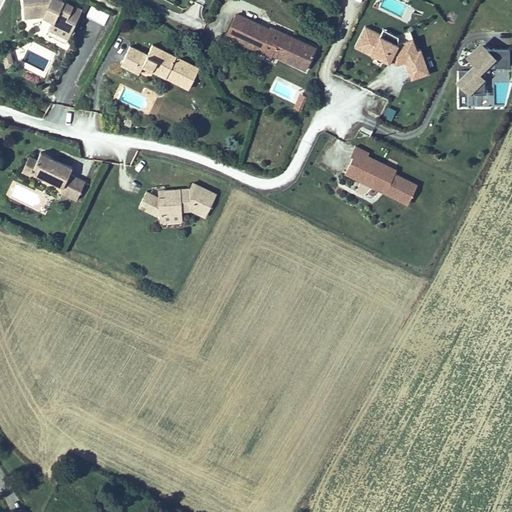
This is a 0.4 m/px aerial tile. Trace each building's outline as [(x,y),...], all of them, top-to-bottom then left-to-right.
[(81,9),(67,2),(65,5),(62,3),(63,0),(23,0),(25,16),(43,15),(53,20),(46,33),(65,42),(75,32),(75,30),(72,29),(81,9)] [(18,19),(15,7),(8,9),(11,21),(18,19)] [(242,41),(251,21),(235,14),(226,34),(242,41)] [(259,49),(269,29),(251,21),(242,41),(259,49)] [(417,51),(410,32),(398,36),(384,29),(381,34),(365,26),(355,46),(370,54),(371,53),(389,62),(390,60),(391,58),(400,63),(405,61),(411,79),(429,73),(421,49),(417,51)] [(292,37),(270,27),(269,29),(291,39),(292,37)] [(316,48),(292,37),(291,39),(269,29),(259,49),(272,55),(273,53),(306,69),(316,48)] [(199,68),(152,44),(147,54),(130,45),(122,61),(135,67),(137,62),(143,65),(189,88),(199,68)] [(10,48),(0,50),(4,65),(14,62),(10,48)] [(485,94),(484,71),(490,71),(490,66),(509,66),(509,50),(510,50),(510,49),(508,49),(474,49),(473,49),(473,50),(473,70),(458,71),(458,94),(469,94),(469,96),(477,96),(477,94),(485,94)] [(139,72),(143,65),(137,62),(135,67),(122,61),(121,63),(139,72)] [(301,109),(307,94),(299,90),(293,105),(301,109)] [(367,155),(369,153),(355,146),(350,155),(353,156),(364,162),(367,155)] [(85,181),(69,173),(72,167),(58,160),(56,163),(51,160),(52,157),(41,151),(37,158),(30,155),(22,171),(30,175),(32,171),(62,186),(59,192),(76,200),(85,181)] [(417,185),(394,173),(396,170),(367,155),(364,162),(353,156),(345,172),(361,181),(367,169),(377,174),(372,186),(380,190),(381,188),(386,190),(385,192),(408,204),(417,185)] [(372,186),(377,174),(367,169),(361,181),(372,186)] [(205,216),(216,194),(193,183),(190,188),(165,190),(166,197),(159,198),(146,191),(139,206),(156,215),(157,213),(170,212),(170,214),(181,214),(181,210),(191,210),(205,216)] [(28,473),(20,477),(28,490),(35,485),(28,473)]
